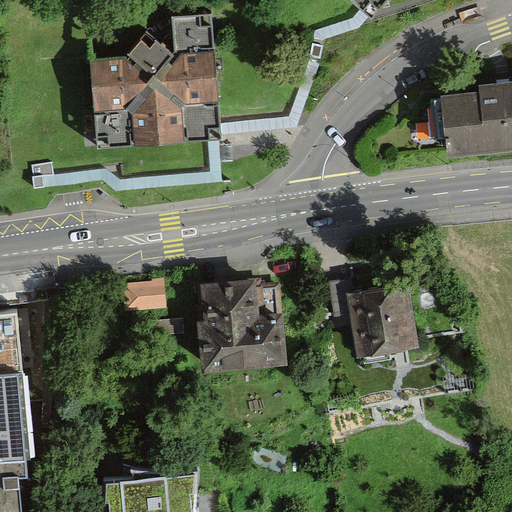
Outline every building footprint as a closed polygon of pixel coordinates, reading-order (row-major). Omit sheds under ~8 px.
[(126,50),(91,53),(100,145),(213,135),(222,134),(221,128),(210,7),(172,10),(175,45),(145,24),(126,50)] [(511,86),(427,97),(435,158),(511,148),(511,86)] [(198,284),(204,380),(284,376),(278,279),(198,284)] [(348,297),(357,361),(420,352),(411,289),(348,297)] [(33,362),(0,365),(0,511),(36,511),(30,456),(41,456),(39,436),(41,436),(33,362)] [(95,470),(98,511),(220,511),(216,459),(95,470)]
